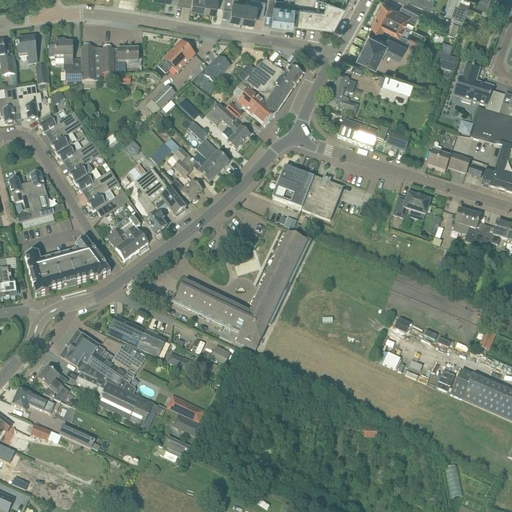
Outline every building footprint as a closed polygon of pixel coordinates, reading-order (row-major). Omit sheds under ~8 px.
[(192,0),(191,8),(203,10),(204,0),(192,0)] [(204,0),(203,10),(215,12),(216,7),(224,8),(224,0),(204,0)] [(242,20),(245,3),(240,2),(240,0),(224,0),(224,8),(231,10),(230,18),(242,20)] [(268,0),(266,11),(272,11),(272,16),(271,23),(282,24),(284,0),(279,0),(268,0)] [(284,0),(282,24),(292,25),(293,21),(297,22),(297,23),(299,5),(294,5),(294,0),(284,0)] [(294,0),(294,5),(299,5),(297,22),(297,23),(332,27),(344,6),(343,6),(341,5),(326,0),(294,0)] [(403,0),(431,10),(434,2),(429,0),(403,0)] [(468,0),(452,0),(459,2),(453,22),(462,25),(470,1),(468,0)] [(262,19),(264,9),(265,2),(257,1),(257,5),(245,3),(242,20),(254,23),(255,18),(262,19)] [(389,19),(405,27),(409,18),(416,21),(419,15),(403,7),(401,12),(394,9),(383,3),(377,15),(388,20),(389,19)] [(377,15),(371,27),(380,31),(382,32),(384,29),(392,33),(394,29),(400,33),(400,34),(401,34),(403,31),(405,27),(389,19),(388,20),(377,15)] [(454,24),(449,35),(455,37),(459,26),(454,24)] [(407,46),(389,37),(386,43),(369,34),(358,58),(376,67),(384,51),(400,60),(407,46)] [(37,64),(35,49),(34,39),(16,41),(18,57),(28,56),(29,65),(37,64)] [(68,89),(80,83),(82,83),(81,72),(72,72),(72,66),(72,44),(65,44),(65,41),(54,42),(54,47),(48,47),(49,59),(64,58),(64,66),(64,72),(65,72),(66,83),(68,83),(68,89)] [(15,76),(12,55),(4,56),(3,43),(0,43),(0,67),(1,77),(15,76)] [(164,61),(157,68),(165,75),(171,69),(177,74),(195,56),(181,43),(163,61),(164,61)] [(83,49),(81,49),(81,61),(81,72),(82,83),(94,83),(102,83),(102,75),(114,75),(118,74),(118,63),(125,63),(137,63),(137,51),(118,51),(111,50),(111,48),(109,46),(104,47),(103,48),(103,51),(93,51),(93,49),(91,49),(91,47),(89,45),(85,45),(83,47),(83,49)] [(423,63),(436,68),(452,74),(455,67),(457,60),(428,51),(423,63)] [(203,83),(199,87),(213,98),(220,90),(215,85),(230,66),(219,57),(200,80),(203,83)] [(284,90),(290,94),(303,74),(291,66),(286,74),(265,60),(255,70),(274,84),(278,86),(278,85),(284,89),(284,90)] [(249,65),(244,71),(249,76),(254,71),(249,65)] [(479,70),(466,66),(462,77),(459,76),(453,97),(462,100),(461,102),(471,106),(472,103),(486,108),(485,112),(498,117),(502,104),(505,97),(491,92),(493,88),(475,83),(479,70)] [(45,67),(36,68),(38,86),(39,86),(46,85),(47,85),(45,67)] [(354,67),(352,74),(359,77),(363,75),(364,71),(354,67)] [(274,84),(255,70),(254,71),(249,76),(241,84),(265,105),(276,113),(290,94),(284,90),(284,89),(278,85),(278,86),(274,84)] [(114,75),(102,75),(102,83),(114,82),(114,75)] [(386,75),(383,86),(410,95),(414,84),(386,75)] [(337,77),(328,107),(340,111),(340,110),(351,114),(356,115),(359,106),(348,102),(349,101),(346,100),(344,99),(349,81),(347,81),(347,80),(337,77)] [(276,114),(276,113),(265,105),(241,84),(237,89),(243,95),(236,103),(237,103),(233,107),(231,105),(226,112),(237,121),(242,115),(238,112),(242,108),(264,128),(276,115),(276,114)] [(167,86),(152,101),(145,108),(153,116),(175,94),(167,86)] [(40,113),(38,105),(33,106),(32,97),(37,96),(35,87),(16,90),(20,116),(21,119),(27,118),(27,122),(38,120),(37,113),(40,113)] [(21,122),(21,121),(21,119),(20,116),(16,90),(4,92),(5,100),(0,101),(0,114),(1,119),(3,119),(4,125),(15,124),(14,117),(20,116),(21,122)] [(65,100),(60,93),(51,98),(53,107),(65,100)] [(193,120),(199,114),(184,100),(178,107),(193,120)] [(502,104),(498,117),(511,120),(511,100),(510,106),(502,104)] [(175,127),(185,118),(171,103),(161,112),(175,127)] [(234,123),(237,121),(226,112),(225,112),(219,107),(208,120),(216,127),(221,121),(235,134),(227,143),(236,151),(249,136),(234,123)] [(486,169),(480,186),(511,196),(511,120),(498,117),(485,112),(479,111),(470,139),(501,149),(494,172),(486,169)] [(53,137),(61,132),(78,122),(73,114),(65,120),(61,122),(59,118),(56,115),(38,126),(44,136),(50,132),(53,137)] [(341,129),(338,138),(355,145),(373,151),(376,142),(380,143),(383,144),(384,143),(386,144),(390,133),(380,130),(363,124),(345,118),(341,129)] [(61,132),(53,137),(56,142),(50,146),(56,155),(65,150),(72,145),(67,137),(82,128),(78,122),(61,132)] [(469,137),(473,125),(465,123),(460,126),(458,133),(469,137)] [(194,125),(188,131),(200,143),(206,137),(194,125)] [(386,144),(386,146),(405,152),(409,140),(390,133),(386,144)] [(185,166),(191,160),(181,150),(180,150),(170,140),(166,144),(172,152),(171,153),(174,156),(175,155),(185,166)] [(205,141),(196,151),(198,154),(208,164),(219,174),(228,164),(221,157),(218,154),(205,141)] [(68,161),(71,166),(80,161),(95,150),(92,144),(89,146),(78,153),(72,145),(65,150),(56,155),(62,165),(68,161)] [(68,175),(74,184),(83,179),(91,174),(93,173),(88,165),(100,157),(95,150),(80,161),(71,166),(74,171),(68,175)] [(465,174),(468,165),(470,161),(450,154),(449,158),(432,152),(427,167),(445,173),(448,164),(453,166),(452,170),(465,174)] [(197,163),(192,168),(198,174),(202,177),(209,184),(219,174),(208,164),(198,154),(193,160),(197,163)] [(167,163),(184,180),(191,172),(185,167),(185,166),(175,155),(174,156),(167,163)] [(128,175),(135,184),(146,175),(139,166),(128,175)] [(483,172),(480,171),(482,168),(476,166),(475,169),(470,168),(467,175),(480,179),(483,172)] [(291,206),(302,177),(293,173),(294,172),(284,169),(282,174),(282,175),(277,188),(277,187),(272,200),(274,200),(291,206)] [(185,210),(179,202),(170,190),(169,192),(162,184),(152,171),(146,175),(135,184),(144,196),(158,213),(160,215),(167,209),(174,218),(175,217),(174,216),(178,214),(180,215),(184,212),(184,211),(185,210)] [(86,190),(90,195),(98,190),(114,179),(110,172),(100,178),(101,179),(96,182),(91,174),(83,179),(74,184),(80,194),(86,190)] [(49,210),(45,196),(46,196),(40,173),(30,176),(32,183),(26,185),(36,220),(52,216),(54,215),(52,209),(49,210)] [(302,177),(291,206),(291,207),(301,211),(313,179),(303,176),(302,177)] [(19,179),(8,182),(14,205),(23,202),(27,216),(28,216),(30,222),(36,220),(26,185),(21,186),(19,179)] [(93,213),(96,211),(109,203),(104,195),(118,186),(114,179),(98,190),(90,195),(93,200),(87,204),(93,213)] [(323,183),(313,179),(301,211),(330,222),(342,191),(327,185),(329,181),(324,180),(323,183)] [(197,199),(196,198),(202,192),(193,183),(189,187),(187,185),(183,188),(176,181),(173,184),(172,184),(171,185),(190,203),(192,202),(193,203),(195,204),(198,201),(197,199)] [(123,194),(113,200),(119,208),(128,202),(123,194)] [(398,198),(393,216),(402,219),(403,216),(405,210),(410,212),(408,217),(422,222),(424,216),(425,216),(429,202),(408,195),(406,201),(398,198)] [(161,234),(160,233),(166,228),(161,222),(164,220),(160,215),(158,213),(144,196),(139,200),(146,209),(144,210),(151,219),(144,224),(148,229),(154,237),(157,236),(158,237),(161,234)] [(119,208),(113,200),(109,203),(96,211),(101,220),(110,214),(119,208)] [(480,248),(483,236),(475,233),(480,218),(459,211),(453,230),(466,234),(463,243),(470,245),(480,248)] [(22,224),(23,230),(54,222),(52,216),(36,220),(30,222),(22,224)] [(119,232),(136,254),(139,252),(140,253),(146,249),(145,248),(148,246),(136,230),(140,227),(133,218),(129,222),(130,224),(120,232),(119,232)] [(500,239),(507,241),(511,225),(503,222),(502,225),(497,223),(492,239),(483,236),(480,248),(489,251),(491,244),(497,246),(500,239)] [(107,239),(116,251),(115,252),(119,257),(117,258),(122,264),(123,262),(124,263),(136,254),(119,232),(120,232),(117,228),(110,233),(112,236),(107,239)] [(300,240),(287,234),(249,313),(184,282),(178,295),(175,294),(172,301),(235,330),(237,326),(242,328),(235,342),(255,352),(308,241),(310,243),(310,242),(301,238),(300,240)] [(440,248),(442,242),(434,239),(432,246),(440,248)] [(99,282),(110,274),(110,273),(86,240),(82,242),(77,245),(78,246),(74,248),(77,252),(40,262),(38,254),(34,255),(34,254),(28,256),(25,257),(28,270),(36,297),(49,294),(49,292),(97,279),(99,282)] [(0,271),(0,282),(0,284),(2,299),(16,297),(15,287),(14,282),(8,283),(7,270),(1,271),(0,271)] [(115,319),(107,335),(137,349),(145,333),(115,319)] [(405,334),(410,324),(399,319),(394,329),(405,334)] [(480,346),(479,347),(489,351),(496,336),(486,331),(480,346)] [(165,342),(145,333),(137,349),(157,359),(165,342)] [(70,343),(60,358),(69,364),(79,370),(77,372),(81,374),(92,379),(102,383),(103,381),(125,391),(133,396),(135,392),(134,390),(129,385),(142,365),(122,351),(120,350),(109,366),(99,360),(104,352),(105,351),(99,348),(90,341),(82,336),(75,346),(70,343)] [(439,339),(437,344),(448,349),(450,344),(439,339)] [(199,342),(196,354),(200,355),(204,344),(199,342)] [(216,347),(210,359),(225,366),(225,365),(230,354),(224,351),(216,347)] [(171,356),(167,364),(179,370),(183,361),(182,361),(171,356)] [(47,369),(37,381),(48,389),(43,396),(53,401),(61,404),(67,395),(61,391),(68,382),(59,375),(58,377),(47,369)] [(448,393),(454,377),(443,372),(436,389),(448,393)] [(76,385),(81,387),(79,392),(85,394),(87,390),(101,397),(96,407),(143,429),(143,428),(148,430),(156,414),(159,415),(162,410),(154,406),(154,405),(133,396),(125,391),(103,381),(102,383),(92,379),(81,374),(76,385)] [(472,377),(462,401),(477,408),(488,384),(472,377)] [(11,406),(20,410),(25,412),(28,406),(50,416),(55,406),(50,404),(19,390),(11,406)] [(199,425),(204,412),(184,402),(172,397),(167,409),(178,415),(199,425)] [(0,436),(5,430),(7,432),(12,426),(5,421),(0,417),(0,436)] [(178,417),(172,428),(195,439),(200,427),(178,417)] [(61,437),(34,426),(30,436),(47,443),(48,441),(58,445),(61,437)] [(74,431),(70,441),(91,450),(95,440),(74,431)] [(168,438),(163,448),(186,459),(191,448),(168,438)] [(445,467),(451,498),(463,496),(457,465),(445,467)] [(14,479),(11,486),(21,490),(24,483),(14,479)]
